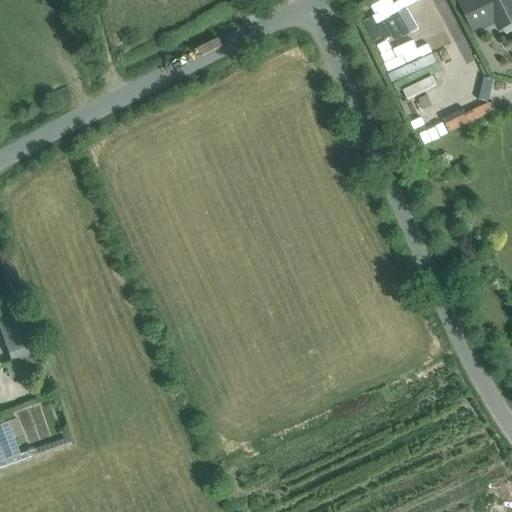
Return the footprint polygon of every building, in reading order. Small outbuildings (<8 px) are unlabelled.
[(511,0),(461,0),(459,1),(475,31),(495,21),(499,29),(511,22),(511,0)] [(0,273),(11,269),(5,250),(0,251),(0,273)] [(0,273),(0,295),(0,296),(21,290),(14,268),(11,269),(0,273)] [(41,350),(35,334),(5,346),(11,361),(41,350)] [(39,368),(47,365),(41,350),(11,361),(17,376),(39,368)] [(12,439),(21,436),(15,420),(0,425),(0,462),(18,455),(12,439)]
